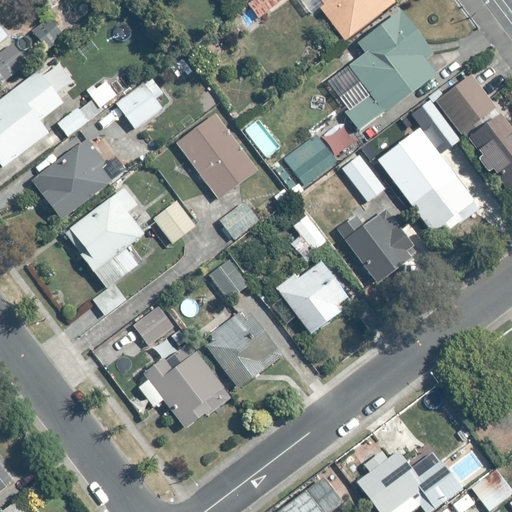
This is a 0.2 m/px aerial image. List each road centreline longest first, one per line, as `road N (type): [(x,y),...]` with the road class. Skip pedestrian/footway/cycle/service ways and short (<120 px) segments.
road 1 (residential): [(205,511),(511,279)]
road 2 (residential): [(138,511),(0,330)]
